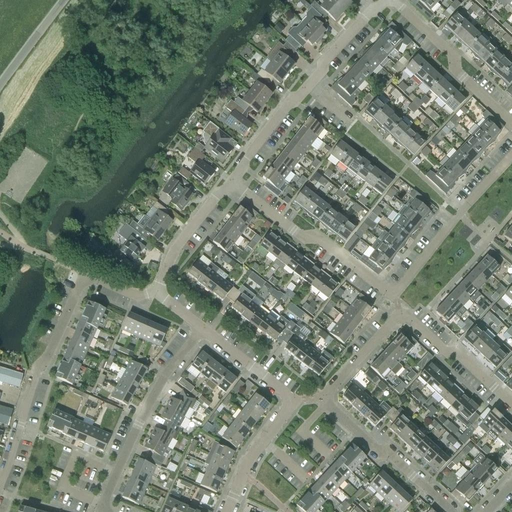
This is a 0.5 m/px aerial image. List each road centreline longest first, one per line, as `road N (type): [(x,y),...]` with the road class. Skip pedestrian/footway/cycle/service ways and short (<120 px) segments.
road 1 (residential): [(511,156),(392,292),(315,236),(302,238),(231,182)]
road 2 (unclassified): [(0,481),(36,367),(84,274),(137,296),(156,291)]
road 3 (unclassified): [(450,511),(327,404),(331,387),(400,316)]
road 4 (unclassified): [(231,182),(322,62),(385,0)]
road 5 (residential): [(103,511),(137,424),(201,328)]
road 6 (unclassified): [(242,476),(289,401),(201,328)]
road 7 (residential): [(391,0),(511,123)]
road 8 (unclassified): [(511,404),(400,316)]
road 9 (unclassified): [(156,291),(175,248),(231,182)]
